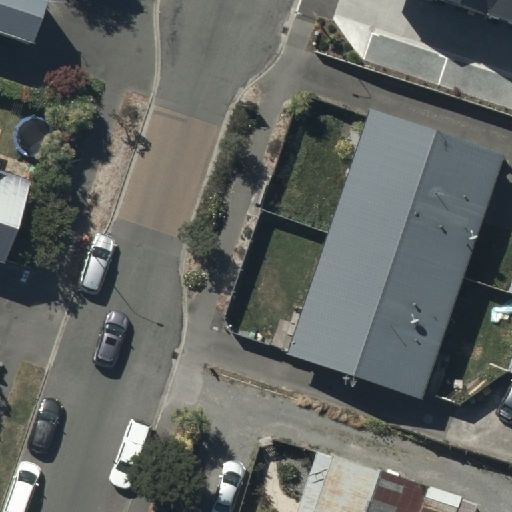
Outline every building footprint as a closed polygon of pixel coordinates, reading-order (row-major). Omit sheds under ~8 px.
[(36,0),(0,0),(0,22),(26,31),(36,0)] [(511,0),(438,0),(511,24),(511,0)] [(329,228),(457,271),(496,155),(367,113),(329,228)] [(0,230),(18,177),(0,171),(0,230)] [(290,346),(419,387),(457,271),(329,228),(290,346)] [(462,511),(467,498),(315,448),(293,511),(462,511)]
